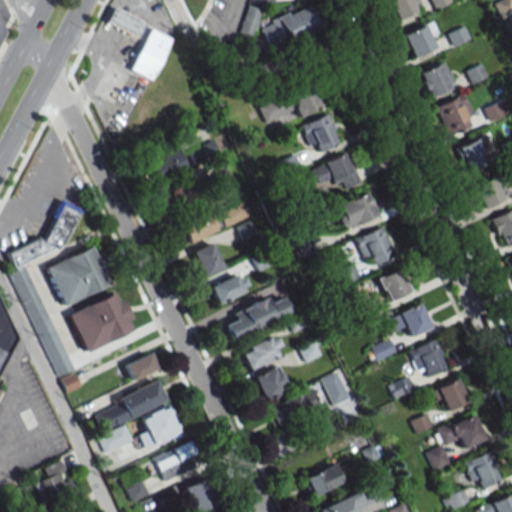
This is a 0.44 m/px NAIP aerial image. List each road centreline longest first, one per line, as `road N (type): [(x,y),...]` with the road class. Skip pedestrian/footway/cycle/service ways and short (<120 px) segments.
road 1 (residential): [(262,511),(36,49)]
road 2 (residential): [(511,392),(349,44)]
road 3 (residential): [(107,511),(0,287)]
road 4 (residential): [(349,44),(274,70),(242,69),(196,45),(167,0)]
road 5 (secondary): [(0,158),(81,0)]
